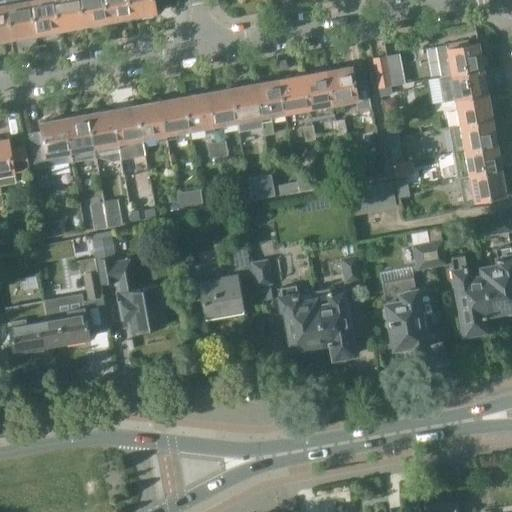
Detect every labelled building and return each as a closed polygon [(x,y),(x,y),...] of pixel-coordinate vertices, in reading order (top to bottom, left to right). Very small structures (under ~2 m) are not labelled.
[(0,0),(0,41),(11,40),(5,5),(6,5),(4,0),(0,0)] [(11,40),(34,35),(28,0),(29,0),(4,0),(6,5),(5,5),(11,40)] [(29,0),(28,0),(34,35),(59,31),(53,0),(29,0)] [(53,0),(59,31),(84,26),(78,0),(53,0)] [(78,0),(84,26),(107,22),(103,0),(78,0)] [(103,0),(107,22),(131,18),(128,0),(103,0)] [(155,13),(152,0),(128,0),(131,18),(155,13)] [(448,60),(451,75),(483,69),(478,43),(468,46),(468,41),(436,47),(438,62),(448,60)] [(379,89),(390,87),(384,57),(373,59),(379,89)] [(353,83),(350,67),(326,72),(334,110),(342,108),(342,103),(355,101),(356,109),(370,106),(365,80),(353,83)] [(451,75),(455,100),(487,94),(483,69),(451,75)] [(303,76),(310,114),(334,110),(326,72),(303,76)] [(279,80),(285,114),(298,112),(299,116),(310,114),(303,76),(279,80)] [(279,80),(254,85),(260,118),(285,114),(279,80)] [(231,89),(237,122),(260,118),(254,85),(231,89)] [(390,87),(379,89),(380,96),(391,94),(390,87)] [(215,133),(224,131),(223,125),(237,122),(231,89),(207,93),(215,133)] [(184,98),(189,129),(190,132),(204,130),(205,135),(215,133),(207,93),(184,98)] [(487,94),(455,100),(460,125),(492,119),(487,94)] [(160,102),(165,129),(167,141),(176,140),(175,135),(190,132),(189,129),(184,98),(160,102)] [(136,106),(140,129),(142,141),(156,138),(157,143),(167,141),(165,129),(160,102),(136,106)] [(112,111),(115,129),(119,150),(129,148),(128,143),(142,141),(140,129),(136,106),(112,111)] [(119,150),(115,129),(112,111),(88,115),(95,155),(111,161),(120,159),(119,150)] [(64,119),(65,129),(72,162),(96,157),(95,155),(88,115),(64,119)] [(346,133),(346,129),(344,118),(334,119),(336,134),(346,133)] [(42,129),(42,131),(29,134),(35,169),(72,162),(65,129),(64,119),(40,123),(42,129)] [(460,125),(465,151),(496,145),(492,119),(460,125)] [(301,127),(304,142),(314,140),(312,125),(301,127)] [(385,129),(387,140),(398,138),(397,127),(385,129)] [(398,138),(387,140),(388,147),(400,145),(398,138)] [(0,140),(0,181),(14,179),(13,172),(29,169),(24,146),(8,149),(7,139),(0,140)] [(216,141),(219,155),(228,153),(225,140),(216,141)] [(219,155),(216,141),(208,143),(210,157),(219,155)] [(496,145),(465,151),(469,176),(501,170),(496,145)] [(412,161),(392,165),(395,182),(407,180),(406,175),(414,173),(412,161)] [(506,196),(501,170),(469,176),(459,177),(465,207),(487,203),(486,199),(506,196)] [(339,171),(319,176),(322,187),(340,182),(339,171)] [(271,173),(263,175),(267,197),(275,195),(271,173)] [(297,180),(296,180),(298,189),(298,192),(322,187),(321,186),(319,176),(297,180)] [(277,184),(279,192),(279,196),(298,192),(298,189),(296,180),(278,184),(277,184)] [(396,191),(408,188),(407,180),(395,182),(396,191)] [(389,182),(379,184),(384,208),(394,206),(389,182)] [(368,186),(373,210),(384,208),(379,184),(368,186)] [(368,186),(357,188),(361,212),(373,210),(368,186)] [(357,188),(345,190),(349,215),(361,212),(357,188)] [(205,215),(202,203),(194,205),(196,216),(205,215)] [(174,214),(179,213),(178,205),(170,206),(172,215),(174,214)] [(489,220),(492,235),(511,231),(509,217),(489,220)] [(47,236),(58,234),(65,233),(63,220),(45,223),(45,226),(47,236)] [(12,244),(21,242),(19,228),(10,230),(12,244)] [(112,237),(93,241),(95,252),(96,258),(96,260),(113,257),(115,257),(112,237)] [(444,263),(439,239),(426,241),(430,265),(444,263)] [(426,241),(412,244),(416,268),(430,265),(426,241)] [(191,283),(193,283),(196,300),(202,299),(206,320),(244,313),(237,275),(251,273),(246,246),(225,250),(227,261),(219,263),(219,260),(188,266),(191,283)] [(482,272),(490,314),(511,309),(511,257),(510,246),(494,249),(496,262),(479,265),(480,273),(482,272)] [(100,285),(96,260),(96,258),(95,252),(82,254),(90,298),(101,296),(100,285)] [(359,279),(355,254),(338,257),(342,282),(359,279)] [(486,315),(490,314),(482,272),(480,273),(466,275),(463,255),(451,258),(465,335),(474,333),(475,334),(475,335),(476,336),(476,337),(478,338),(479,338),(481,338),(483,337),(484,337),(485,336),(485,335),(486,334),(486,333),(486,332),(483,316),(486,316),(486,315)] [(267,256),(251,259),(255,284),(272,281),(267,256)] [(113,257),(96,260),(100,285),(117,281),(119,292),(117,292),(123,325),(129,324),(130,331),(135,330),(137,333),(145,331),(146,327),(165,324),(158,285),(137,289),(131,259),(114,262),(113,257)] [(413,276),(380,281),(393,347),(396,352),(403,351),(406,346),(411,345),(412,350),(427,348),(413,276)] [(280,288),(292,354),(306,351),(305,347),(324,344),(315,302),(317,301),(316,294),(299,297),(296,285),(287,287),(280,288)] [(315,302),(324,344),(330,342),(333,358),(334,360),(334,361),(335,362),(337,362),(338,363),(339,363),(341,363),(343,362),(344,361),(345,359),(346,358),(346,357),(346,356),(354,355),(342,286),(324,289),(326,300),(317,301),(315,302)] [(67,311),(46,314),(51,342),(62,340),(62,343),(90,337),(82,295),(65,299),(67,311)] [(5,306),(8,321),(14,352),(42,346),(42,344),(51,342),(46,314),(43,299),(5,306)]
